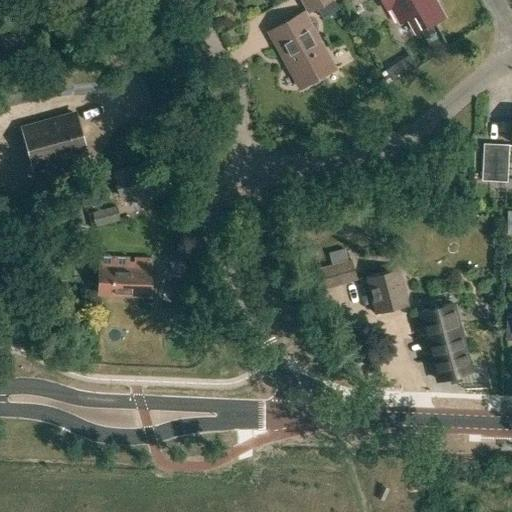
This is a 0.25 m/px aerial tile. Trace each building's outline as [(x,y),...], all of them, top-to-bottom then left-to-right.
[(300,0),(312,18),(338,2),(336,0),(300,0)] [(400,22),(409,37),(444,18),(433,0),(372,0),(380,13),(384,11),(393,27),(400,22)] [(291,73),(299,87),(303,85),(304,87),(335,69),(304,13),(269,32),(284,59),(287,57),(295,71),(291,73)] [(22,129),(33,167),(87,152),(77,114),(22,129)] [(511,144),(485,142),(483,179),(509,181),(511,144)] [(136,174),(116,180),(120,195),(141,189),(136,174)] [(90,214),(94,229),(119,222),(114,207),(90,214)] [(344,249),(330,253),(333,264),(313,270),(310,259),(300,262),(308,290),(319,287),(319,289),(357,279),(351,259),(347,260),(344,249)] [(285,250),(274,255),(284,274),(294,269),(285,250)] [(150,296),(152,258),(99,256),(97,294),(150,296)] [(366,277),(376,314),(408,305),(398,269),(366,277)] [(421,323),(416,325),(418,331),(423,330),(429,352),(431,351),(439,381),(469,373),(464,355),(466,354),(453,303),(418,312),(421,323)]
